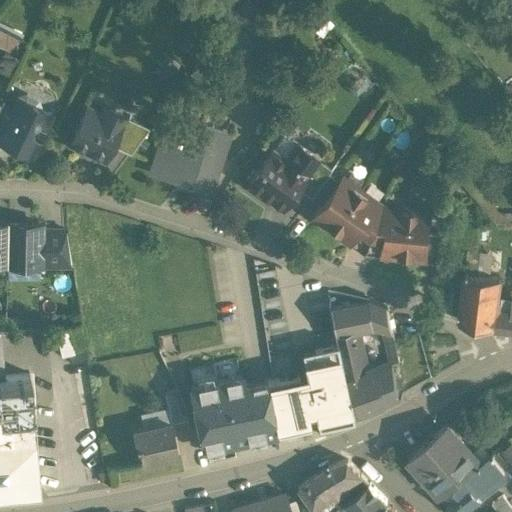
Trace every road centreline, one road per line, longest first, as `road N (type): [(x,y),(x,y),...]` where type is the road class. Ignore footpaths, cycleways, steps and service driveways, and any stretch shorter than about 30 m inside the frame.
road 1 (residential): [(0,192),(112,205),(437,311),(495,368)]
road 2 (residential): [(70,511),(271,471),(350,440)]
road 3 (residential): [(350,440),(495,368)]
